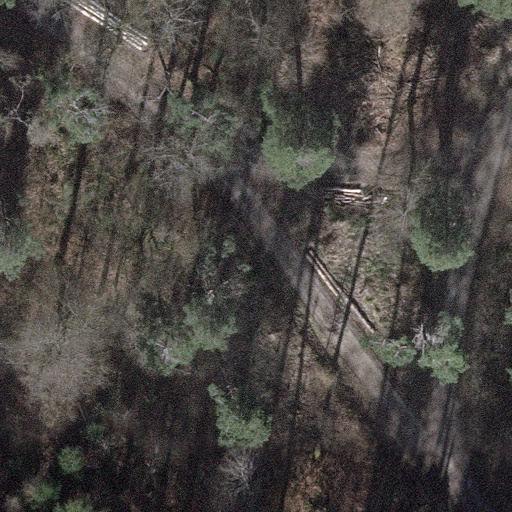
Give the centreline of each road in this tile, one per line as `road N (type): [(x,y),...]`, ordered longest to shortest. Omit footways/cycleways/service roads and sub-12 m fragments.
road 1 (track): [(23,0),(180,118),(492,511)]
road 2 (track): [(511,115),(499,138),(451,161),(359,172),(180,118)]
road 3 (track): [(457,469),(442,355),(464,242),(499,138)]
